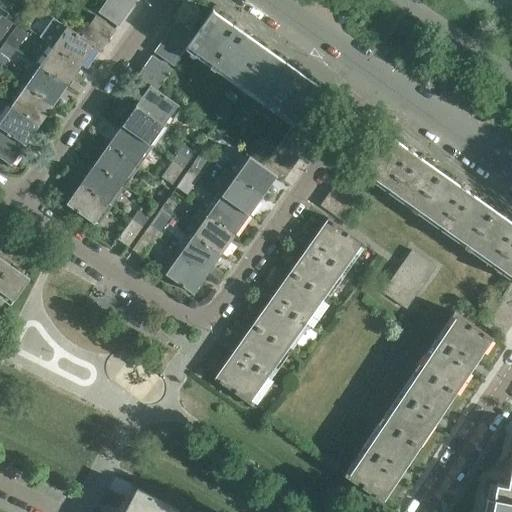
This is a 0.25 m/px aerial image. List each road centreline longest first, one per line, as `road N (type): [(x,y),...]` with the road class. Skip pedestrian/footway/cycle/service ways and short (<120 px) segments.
road 1 (residential): [(383,85),(202,334),(19,198)]
road 2 (residential): [(19,198),(157,0)]
road 3 (residential): [(511,377),(421,511)]
road 4 (tertiary): [(511,176),(383,85)]
road 5 (tertiary): [(383,85),(262,0)]
